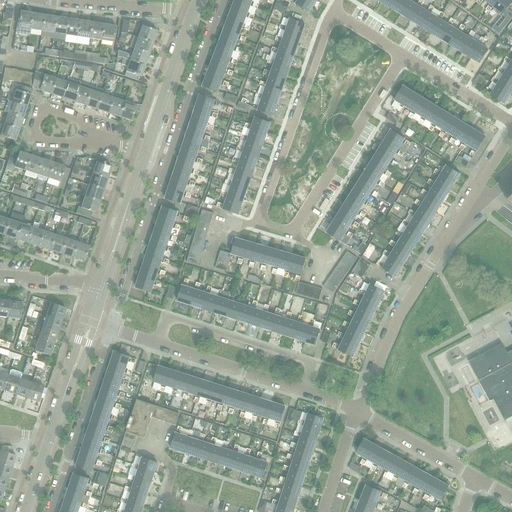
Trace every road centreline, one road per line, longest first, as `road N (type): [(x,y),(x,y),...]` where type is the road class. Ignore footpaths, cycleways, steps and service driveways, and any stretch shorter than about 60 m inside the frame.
road 1 (residential): [(402,55),(297,223),(283,231),(265,225),(259,212),(327,23),(347,18)]
road 2 (residential): [(111,328),(224,0)]
road 3 (residential): [(357,411),(390,331),(461,216)]
road 4 (residential): [(304,391),(312,364),(167,317),(154,341)]
road 5 (residential): [(50,511),(111,328)]
road 6 (residential): [(304,391),(154,341)]
road 7 (tertiary): [(100,288),(145,149)]
road 8 (tertiary): [(145,149),(190,16)]
road 9 (residential): [(190,16),(53,0)]
road 10 (residential): [(474,477),(357,411)]
road 11 (residential): [(511,121),(402,55)]
road 12 (tertiary): [(48,439),(89,320)]
